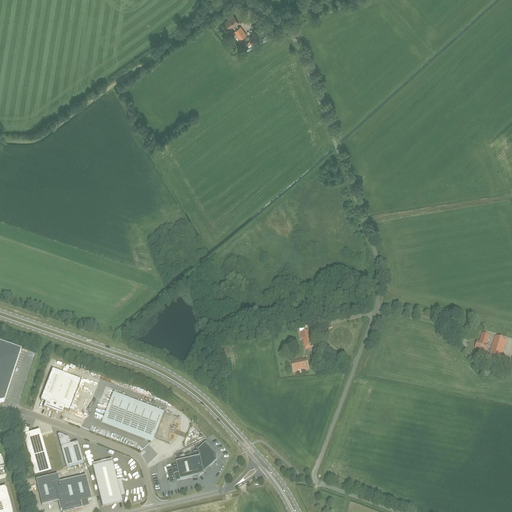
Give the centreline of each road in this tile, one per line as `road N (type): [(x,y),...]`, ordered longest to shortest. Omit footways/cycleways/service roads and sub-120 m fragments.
road 1 (unclassified): [(381,305),(382,253),(305,45),(253,0)]
road 2 (primary): [(264,460),(173,374),(0,310)]
road 3 (primary): [(0,317),(158,373),(197,399),(255,460)]
road 4 (unclassified): [(397,511),(313,479),(381,305)]
road 5 (unclassified): [(0,413),(27,412),(135,454),(153,507)]
road 6 (unclassified): [(381,305),(438,317),(491,373)]
